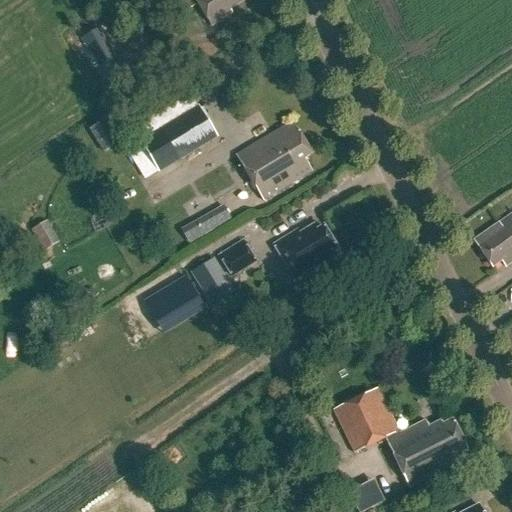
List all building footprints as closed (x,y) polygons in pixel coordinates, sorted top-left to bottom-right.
[(187,10),(197,4),(210,26),(231,13),(230,10),(246,0),(183,0),(181,1),(187,10)] [(100,33),(83,43),(104,77),(121,67),(100,33)] [(171,147),(179,161),(217,138),(205,119),(208,117),(202,108),(200,109),(198,107),(140,142),(151,159),(171,147)] [(312,155),(292,122),(235,157),(263,202),(312,172),(304,159),(312,155)] [(197,192),(185,201),(194,212),(206,204),(197,192)] [(511,261),(511,213),(474,240),(492,267),(503,259),(507,265),(511,261)] [(58,243),(46,221),(28,230),(41,252),(58,243)] [(299,235),(297,231),(273,246),(294,280),(332,257),(329,252),(335,248),(323,227),(316,231),(313,226),(299,235)] [(219,257),(231,277),(255,262),(243,242),(219,257)] [(213,261),(192,274),(212,307),(233,294),(213,261)] [(401,432),(379,387),(333,409),(333,410),(324,415),(345,458),(387,437),(410,486),(461,461),(458,454),(466,449),(452,420),(443,425),(441,421),(429,427),(425,420),(401,432)] [(115,487),(123,511),(129,511),(144,506),(134,480),(115,487)]
